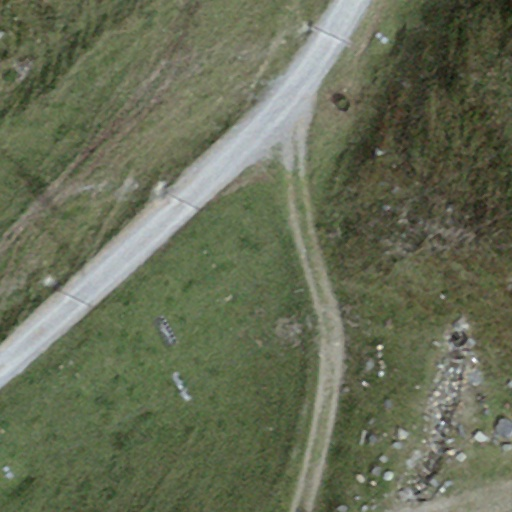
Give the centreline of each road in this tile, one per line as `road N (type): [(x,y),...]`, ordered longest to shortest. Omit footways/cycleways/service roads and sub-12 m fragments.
road 1 (track): [(309,511),(326,399),(325,317),(297,170),(310,102)]
road 2 (track): [(0,356),(144,217),(310,102)]
